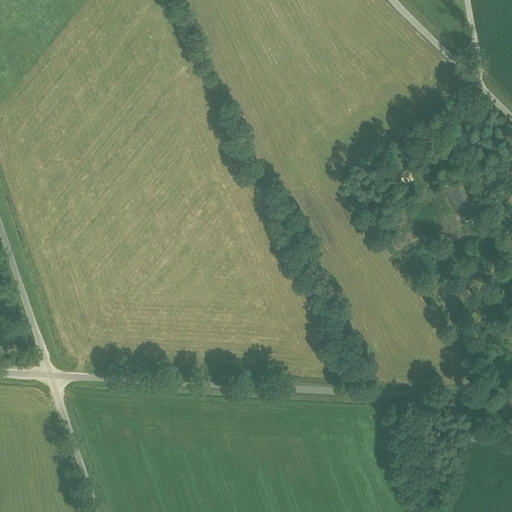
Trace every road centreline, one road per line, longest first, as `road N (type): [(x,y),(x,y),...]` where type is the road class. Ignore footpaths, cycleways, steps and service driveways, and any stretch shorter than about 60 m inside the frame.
road 1 (unclassified): [(511,400),(50,377)]
road 2 (track): [(511,264),(451,131),(456,106),(475,80)]
road 3 (unclassified): [(511,117),(388,0)]
road 4 (unclassified): [(50,377),(0,227)]
road 5 (unclassified): [(97,511),(50,377)]
